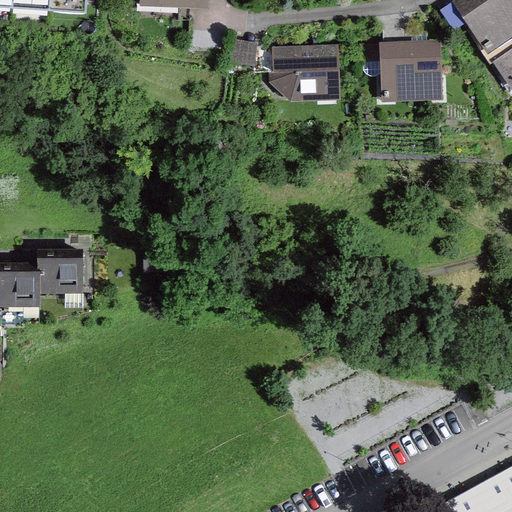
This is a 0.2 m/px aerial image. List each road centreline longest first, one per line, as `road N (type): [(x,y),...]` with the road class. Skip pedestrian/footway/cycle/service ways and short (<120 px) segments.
road 1 (residential): [(417,0),(235,24)]
road 2 (residential): [(363,511),(511,437)]
